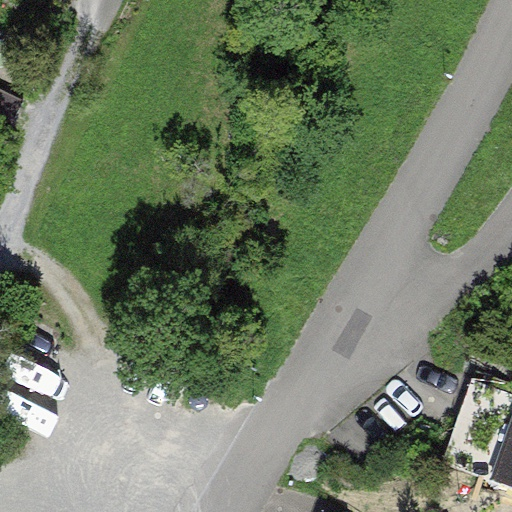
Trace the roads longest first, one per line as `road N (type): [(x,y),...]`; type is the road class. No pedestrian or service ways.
road 1 (residential): [(327,341),(511,8)]
road 2 (residential): [(511,206),(453,275),(327,341)]
road 3 (residential): [(223,511),(327,341)]
